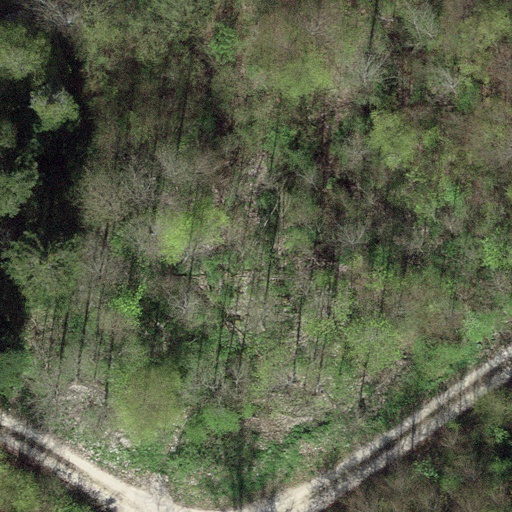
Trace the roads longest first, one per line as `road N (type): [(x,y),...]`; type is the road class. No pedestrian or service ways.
road 1 (track): [(511,360),(282,511)]
road 2 (track): [(144,511),(0,425)]
